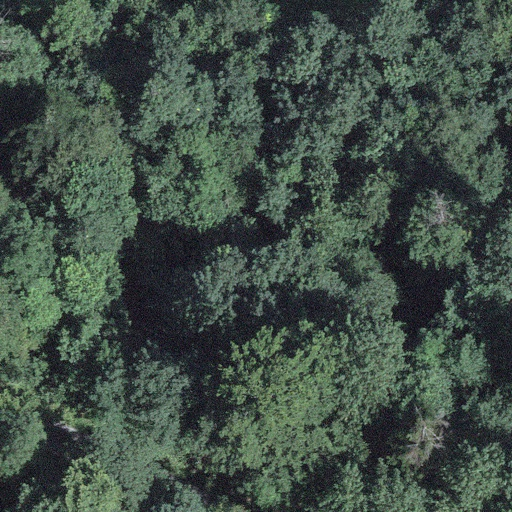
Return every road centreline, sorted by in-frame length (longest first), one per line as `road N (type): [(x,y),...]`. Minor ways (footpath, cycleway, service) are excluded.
road 1 (track): [(383,511),(0,223)]
road 2 (track): [(0,398),(231,511)]
